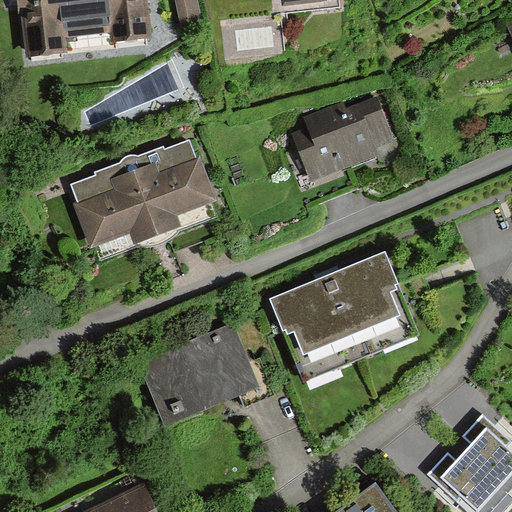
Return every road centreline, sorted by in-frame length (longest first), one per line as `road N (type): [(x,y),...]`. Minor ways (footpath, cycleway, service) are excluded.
road 1 (residential): [(511,154),(0,367)]
road 2 (residential): [(511,283),(448,376),(267,511)]
